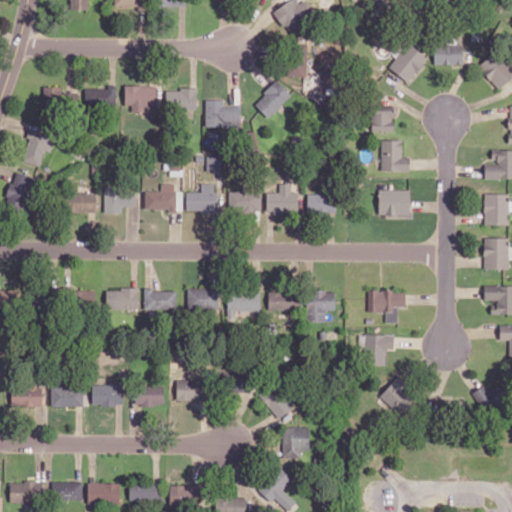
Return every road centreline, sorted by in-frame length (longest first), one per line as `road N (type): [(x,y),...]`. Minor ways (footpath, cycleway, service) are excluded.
road 1 (residential): [(448,253),(0,250)]
road 2 (residential): [(0,444),(229,448)]
road 3 (residential): [(446,347),(449,118)]
road 4 (residential): [(20,46),(233,47)]
